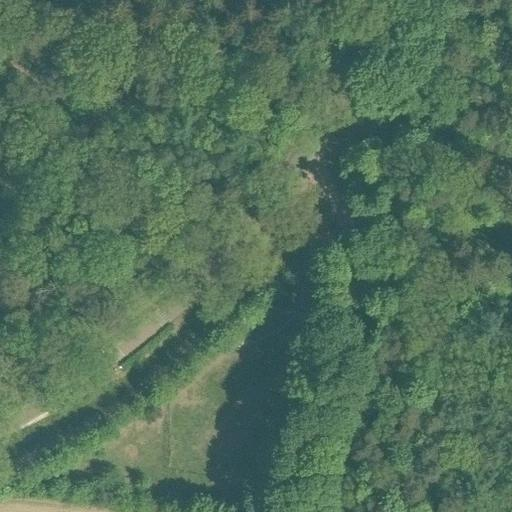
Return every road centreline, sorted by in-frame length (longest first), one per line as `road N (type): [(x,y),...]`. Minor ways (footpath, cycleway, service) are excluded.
road 1 (tertiary): [(0,427),(146,330),(255,224),(304,162),(380,0)]
road 2 (track): [(294,511),(344,341),(349,289),(338,212)]
